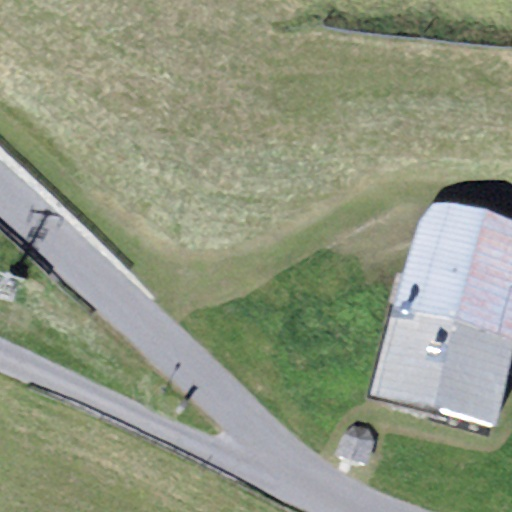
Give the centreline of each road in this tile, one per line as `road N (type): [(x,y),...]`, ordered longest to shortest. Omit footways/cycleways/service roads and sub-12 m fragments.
road 1 (residential): [(290,472),(0,188)]
road 2 (residential): [(0,342),(290,472)]
